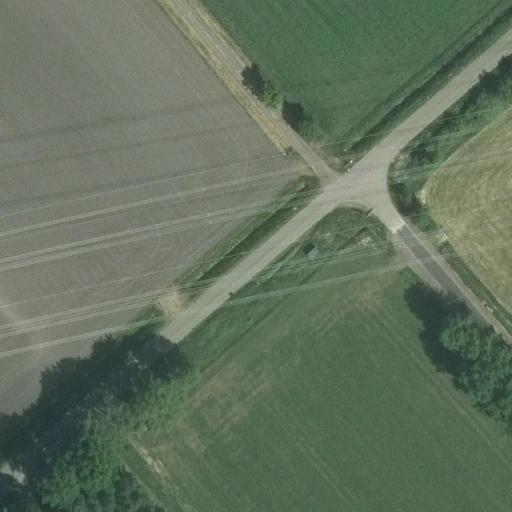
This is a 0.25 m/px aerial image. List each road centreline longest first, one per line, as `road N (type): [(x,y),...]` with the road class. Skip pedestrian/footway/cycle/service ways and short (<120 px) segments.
road 1 (unclassified): [(0,481),(355,176)]
road 2 (unclassified): [(511,357),(355,176)]
road 3 (unclassified): [(355,176),(511,40)]
